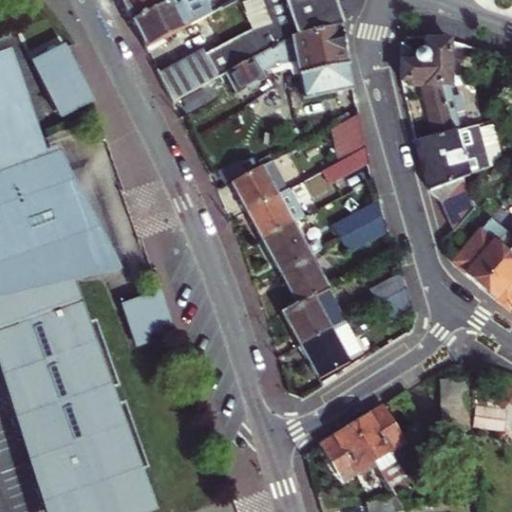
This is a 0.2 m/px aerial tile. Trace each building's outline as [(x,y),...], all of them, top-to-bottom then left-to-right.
[(122,0),(126,8),(133,21),(171,1),(171,0),(122,0)] [(203,0),(173,0),(171,1),(133,21),(140,35),(146,46),(210,12),(203,0)] [(331,0),(262,0),(269,18),(159,74),(173,99),(226,70),(293,34),(297,33),(341,25),(331,0)] [(282,57),(283,63),(298,60),(304,90),(305,96),(355,86),(349,60),(341,25),(297,33),(293,34),(226,70),(237,91),(265,76),(262,69),(282,57)] [(435,133),(461,126),(456,108),(464,106),(460,92),(452,94),(449,80),(449,40),(443,40),(443,35),(429,35),(429,40),(424,40),(424,51),(423,51),(411,51),(399,51),(401,77),(411,77),(411,84),(423,84),(435,133)] [(66,50),(33,66),(57,117),(91,100),(80,78),(66,50)] [(0,351),(55,511),(151,511),(75,290),(71,275),(53,275),(45,205),(60,200),(12,69),(0,72),(0,351)] [(334,127),(343,160),(371,144),(360,111),(334,127)] [(435,133),(418,138),(424,161),(432,188),(459,177),(464,176),(472,172),(491,165),(479,120),(461,126),(435,133)] [(371,144),(343,160),(308,180),(314,191),(374,158),(371,144)] [(57,150),(44,155),(60,200),(45,205),(53,275),(71,275),(75,290),(122,282),(57,150)] [(241,202),(247,213),(287,191),(291,189),(274,160),(231,184),(241,202)] [(478,204),(464,176),(459,177),(441,198),(456,228),(478,204)] [(256,229),(263,242),(294,225),(303,220),(287,191),(247,213),(256,229)] [(386,197),(341,221),(348,235),(390,212),(386,197)] [(348,235),(355,249),(395,227),(390,212),(348,235)] [(511,221),(505,230),(490,217),(455,259),(467,269),(482,282),(511,247),(511,221)] [(273,261),(280,273),(311,256),(322,250),(319,244),(307,250),(294,225),(263,242),(273,261)] [(511,247),(482,282),(499,297),(508,305),(511,301),(511,247)] [(328,289),(311,256),(280,273),(289,290),(298,306),(315,297),(326,290),(328,289)] [(375,303),(412,283),(407,268),(368,290),(375,303)] [(412,283),(375,303),(383,317),(417,298),(412,283)] [(339,324),(344,321),(326,290),(315,297),(332,328),(339,324)] [(160,294),(121,307),(134,344),(173,330),(160,294)] [(292,332),(300,346),(332,328),(315,297),(298,306),(282,315),(292,332)] [(332,328),(300,346),(311,365),(319,378),(349,361),(347,357),(355,352),(361,349),(345,320),(344,321),(339,324),(332,328)] [(443,435),(472,434),(469,381),(441,382),(443,435)] [(390,448),(404,439),(384,406),(372,414),(354,426),(375,458),(391,483),(407,474),(390,448)] [(506,412),(479,409),(478,428),(504,431),(506,412)] [(375,458),(354,426),(339,437),(325,446),(345,477),(375,458)]
